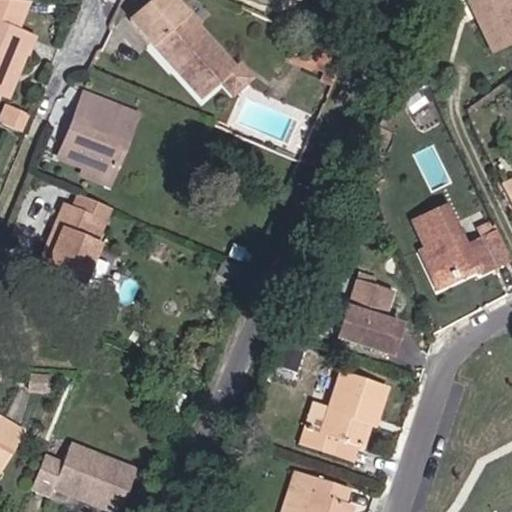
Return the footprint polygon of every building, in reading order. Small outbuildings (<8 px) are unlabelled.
[(3,73),(12,50),(25,55),(32,39),(15,32),(27,1),(0,0),(0,86),(5,73),(3,73)] [(234,70),(173,1),(172,2),(169,4),(165,0),(152,0),(133,17),(143,28),(139,31),(150,43),(154,40),(178,67),(175,70),(201,100),(219,83),(234,70)] [(480,19),(471,0),(465,0),(475,21),(480,19)] [(511,41),(511,2),(511,0),(471,0),(480,19),(475,21),(490,52),(511,41)] [(143,28),(133,17),(129,21),(139,31),(143,28)] [(178,67),(154,40),(150,43),(175,70),(178,67)] [(310,64),(316,50),(297,40),(290,55),(310,64)] [(0,94),(6,97),(25,55),(12,50),(3,73),(5,73),(0,86),(0,94)] [(322,67),(328,55),(316,50),(310,64),(308,68),(321,74),(317,81),(330,87),(336,74),(322,67)] [(231,95),(249,79),(237,66),(234,70),(219,83),(231,95)] [(410,120),(428,106),(417,91),(399,104),(410,120)] [(108,177),(134,115),(85,95),(59,157),(81,166),(108,177)] [(19,131),(26,116),(7,108),(1,122),(19,131)] [(411,130),(401,116),(388,125),(398,140),(411,130)] [(108,177),(81,166),(77,174),(105,185),(108,177)] [(352,171),(343,197),(353,219),(372,210),(352,171)] [(511,180),(501,186),(511,209),(511,180)] [(94,244),(108,208),(78,196),(72,210),(63,206),(54,228),(60,230),(44,268),(80,284),(97,291),(108,266),(92,258),(97,246),(94,244)] [(508,261),(494,231),(478,239),(464,246),(445,206),(410,222),(422,247),(439,281),(472,266),(475,271),(476,275),(508,261)] [(494,231),(490,222),(474,229),(478,239),(494,231)] [(44,268),(60,230),(54,228),(38,266),(44,268)] [(439,281),(422,247),(416,250),(435,289),(475,271),(472,266),(439,281)] [(373,350),(393,292),(354,280),(335,337),(373,350)] [(398,333),(400,327),(394,325),(392,331),(398,333)] [(349,462),(354,446),(359,448),(367,426),(370,418),(374,420),(385,387),(340,372),(327,410),(319,434),(304,429),(299,445),(349,462)] [(319,434),(327,410),(313,405),(304,429),(319,434)] [(0,467),(20,434),(0,421),(0,467)] [(110,511),(117,511),(134,471),(69,445),(61,465),(43,457),(30,489),(49,497),(53,489),(70,496),(73,491),(98,502),(96,506),(110,511)] [(348,511),(351,505),(343,503),(347,489),(294,472),(281,511),(348,511)] [(98,502),(73,491),(70,496),(96,506),(98,502)]
